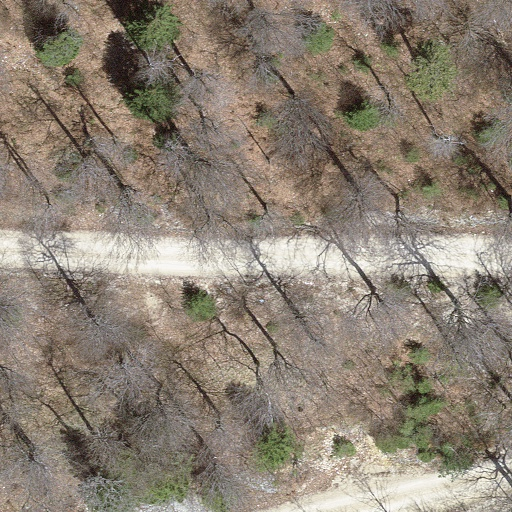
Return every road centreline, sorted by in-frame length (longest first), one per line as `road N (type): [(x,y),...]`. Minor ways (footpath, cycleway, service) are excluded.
road 1 (unclassified): [(511,255),(0,252)]
road 2 (unclassified): [(357,511),(511,474)]
